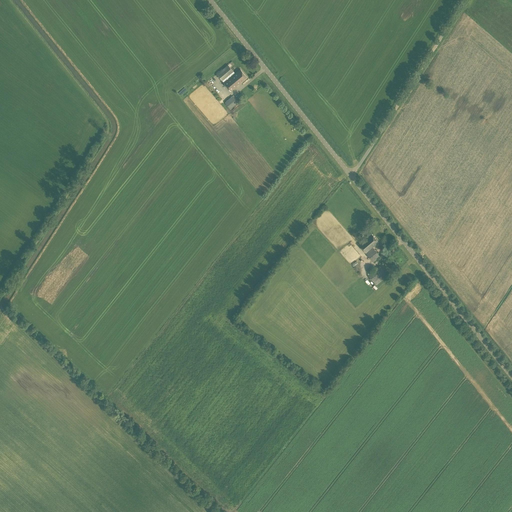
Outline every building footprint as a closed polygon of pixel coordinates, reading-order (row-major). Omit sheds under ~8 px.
[(224,82),(231,90),(247,77),(240,69),(235,73),(234,71),(228,64),(217,74),(223,81),(223,80),(224,82)] [(231,109),(238,102),(233,95),(225,102),(231,109)] [(358,244),(366,253),(373,262),(381,256),(373,247),(379,242),(371,233),(358,244)] [(390,268),(395,264),(392,260),(387,264),(390,268)] [(383,280),(392,272),(383,262),(368,275),(376,285),(383,279),(383,280)]
